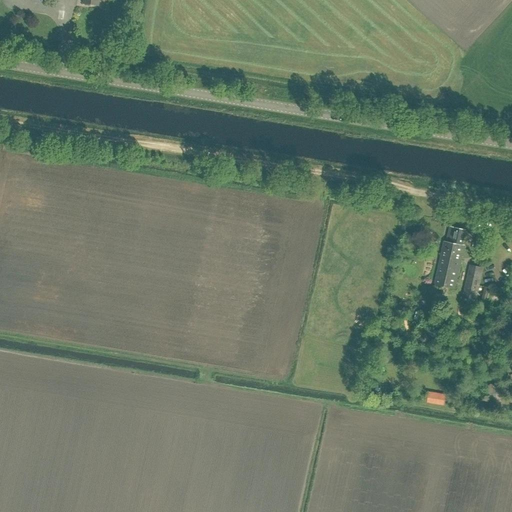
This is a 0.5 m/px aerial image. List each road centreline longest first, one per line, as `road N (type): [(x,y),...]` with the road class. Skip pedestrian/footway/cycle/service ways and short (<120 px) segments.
road 1 (tertiary): [(511,144),(0,62)]
road 2 (track): [(395,185),(0,120)]
